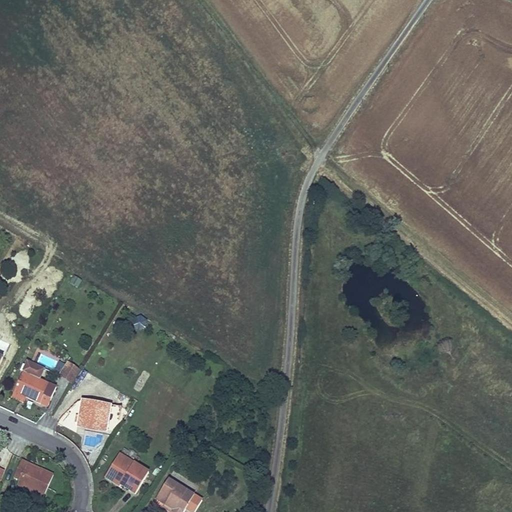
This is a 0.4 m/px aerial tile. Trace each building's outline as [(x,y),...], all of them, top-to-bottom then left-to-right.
[(79,290),(84,283),(74,276),(69,283),(79,290)] [(147,327),(144,316),(133,319),(136,330),(147,327)] [(28,362),(23,372),(39,380),(44,369),(28,362)] [(81,370),(68,362),(60,375),(72,384),(81,370)] [(57,388),(39,380),(23,372),(14,392),(26,397),(40,404),(41,402),(49,405),(57,388)] [(23,403),(26,397),(14,392),(11,398),(23,403)] [(106,432),(108,417),(110,405),(83,400),(78,427),(106,432)] [(122,407),(110,405),(108,417),(119,419),(122,407)] [(119,454),(107,473),(122,483),(121,485),(136,494),(149,473),(119,454)] [(54,475),(40,469),(38,471),(28,466),(29,464),(21,460),(14,477),(21,481),(19,486),(44,497),(54,475)] [(120,486),(121,485),(122,483),(107,473),(105,477),(120,486)] [(157,499),(166,505),(175,511),(174,511),(185,511),(187,510),(196,495),(170,479),(157,499)] [(195,511),(204,499),(196,495),(187,510),(190,511),(195,511)]
